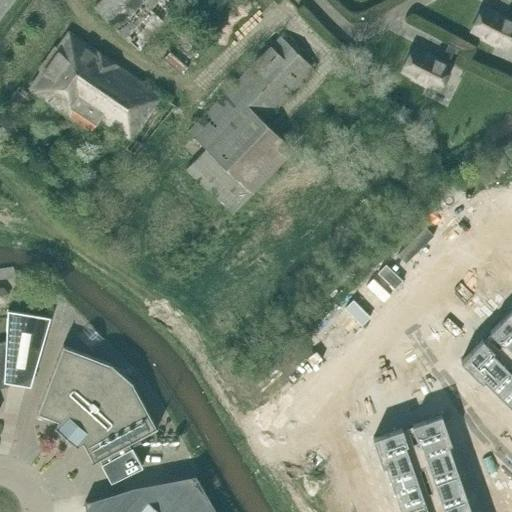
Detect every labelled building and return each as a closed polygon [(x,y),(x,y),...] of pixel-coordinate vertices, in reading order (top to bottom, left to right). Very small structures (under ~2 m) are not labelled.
[(169,0),(100,0),(93,8),(139,52),(180,10),(169,0)] [(511,21),(483,7),(472,31),(482,36),(481,38),(496,46),(497,43),(508,49),(511,39),(511,21)] [(99,118),(130,73),(68,30),(27,88),(90,132),(99,118)] [(206,149),(186,169),(232,214),(252,193),(295,150),(265,121),(316,70),(279,35),(187,130),(206,149)] [(414,47),(402,71),(413,76),(412,79),(426,86),(428,84),(438,89),(450,66),(414,47)] [(163,95),(130,73),(99,118),(130,140),(120,153),(130,161),(163,121),(169,127),(184,112),(162,96),(163,95)] [(19,86),(8,101),(21,110),(32,95),(19,86)] [(511,309),(491,330),(503,342),(504,341),(511,348),(511,309)] [(0,382),(4,381),(4,382),(31,387),(51,317),(7,310),(6,340),(0,342),(0,382)] [(483,338),(461,360),(483,381),(485,379),(503,361),(494,351),(495,350),(483,338)] [(62,344),(36,413),(38,413),(38,412),(60,421),(55,426),(55,425),(54,426),(77,446),(78,445),(77,445),(83,442),(93,460),(92,461),(92,462),(99,458),(101,462),(100,462),(111,481),(142,466),(131,446),(129,443),(157,427),(157,426),(156,427),(132,383),(133,382),(110,363),(110,364),(63,346),(64,345),(62,344)] [(511,369),(503,361),(485,379),(494,388),(511,370),(511,369)] [(511,370),(494,388),(511,405),(511,370)] [(441,413),(412,423),(417,439),(419,438),(424,451),(448,442),(451,441),(441,413)] [(402,427),(372,437),(382,465),(385,464),(409,456),(405,443),(407,443),(402,427)] [(448,442),(424,451),(428,463),(452,454),(448,442)] [(452,454),(428,463),(437,488),(461,479),(452,454)] [(409,456),(385,464),(390,477),(414,468),(409,456)] [(414,468),(390,477),(398,501),(423,493),(414,468)] [(85,511),(217,511),(196,475),(133,487),(85,502),(85,511)] [(461,479),(437,488),(445,511),(447,511),(470,504),(461,479)] [(429,511),(423,493),(398,501),(402,511),(429,511)]
